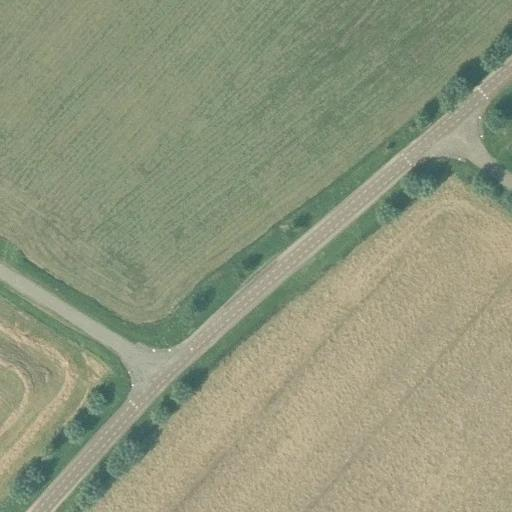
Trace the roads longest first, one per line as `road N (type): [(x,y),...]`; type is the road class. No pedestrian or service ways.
road 1 (unclassified): [(162,374),(442,132)]
road 2 (unclassified): [(162,374),(0,272)]
road 3 (unclassified): [(41,511),(162,374)]
